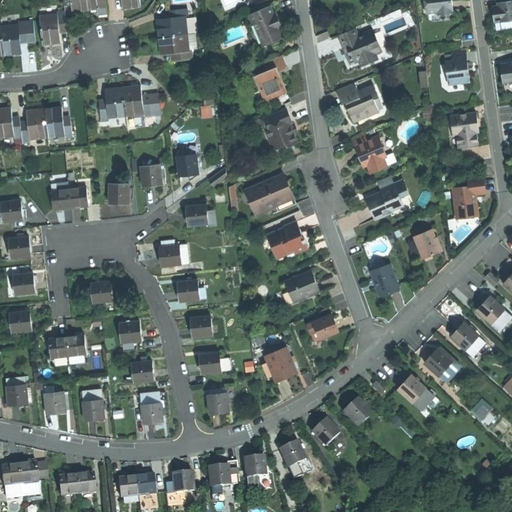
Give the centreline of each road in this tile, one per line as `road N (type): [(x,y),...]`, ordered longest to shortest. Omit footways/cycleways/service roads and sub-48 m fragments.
road 1 (residential): [(192,447),(155,300),(131,266),(89,240)]
road 2 (residential): [(508,224),(477,0)]
road 3 (residential): [(192,447),(278,420),(373,354)]
road 4 (residential): [(0,434),(127,454),(192,447)]
road 5 (residential): [(373,354),(508,224)]
road 6 (residential): [(322,148),(300,0)]
road 7 (residential): [(373,354),(327,219)]
